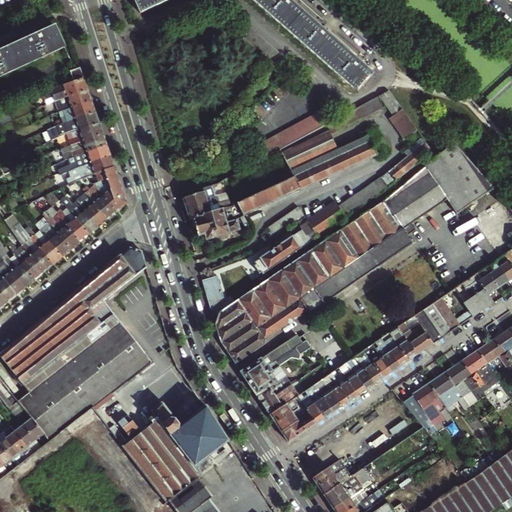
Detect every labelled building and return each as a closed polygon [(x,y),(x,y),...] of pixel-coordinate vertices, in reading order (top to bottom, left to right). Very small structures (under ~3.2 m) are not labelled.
[(286,0),(135,0),(141,12),(166,0),(254,0),(357,90),(359,87),(362,90),(367,84),(364,82),(371,74),(286,0)] [(56,27),(0,52),(0,76),(65,47),(56,27)] [(84,78),(80,68),(70,71),(74,82),(84,78)] [(55,101),(88,89),(84,78),(74,82),(51,89),(43,94),(47,104),(55,101)] [(59,112),(71,108),(91,100),(88,89),(55,101),(59,112)] [(406,138),(417,131),(389,91),(380,95),(394,116),(391,117),(406,138)] [(383,107),(377,97),(325,125),(281,149),(295,176),(238,203),(244,214),(240,216),(243,222),(247,220),(244,214),(389,149),(383,135),(381,136),(377,128),(367,133),(366,132),(336,146),(331,135),(363,117),(363,118),(383,107)] [(61,117),(63,122),(95,111),(91,100),(71,108),(73,113),(61,117)] [(71,108),(59,112),(61,117),(73,113),(71,108)] [(79,129),(99,122),(95,111),(63,122),(57,125),(62,136),(67,133),(79,129)] [(281,149),(325,125),(317,111),(256,145),(263,159),(281,149)] [(406,138),(391,117),(389,119),(404,140),(406,138)] [(71,145),(83,141),(103,134),(99,122),(79,129),(81,135),(69,139),(71,145)] [(87,151),(107,144),(103,134),(83,141),(85,146),(87,151)] [(407,157),(382,177),(389,187),(432,151),(422,138),(419,140),(422,144),(414,152),(412,151),(408,154),(408,156),(407,157)] [(422,144),(419,140),(404,153),(407,157),(408,156),(408,154),(412,151),(414,152),(422,144)] [(424,167),(446,199),(456,214),(494,189),(453,143),(424,167)] [(91,163),(111,156),(107,144),(87,151),(89,157),(76,161),(78,167),(91,163)] [(87,151),(85,146),(77,148),(79,154),(87,151)] [(69,158),(74,156),(72,150),(65,154),(67,159),(69,158)] [(87,151),(79,154),(74,156),(69,158),(72,164),(62,169),(64,173),(78,167),(76,161),(89,157),(87,151)] [(82,178),(95,174),(104,171),(115,167),(111,156),(91,163),(92,168),(80,172),(81,175),(82,178)] [(124,193),(115,167),(104,171),(107,180),(109,184),(110,189),(118,198),(124,193)] [(411,222),(446,199),(424,167),(383,201),(396,218),(399,223),(404,230),(407,235),(416,229),(411,222)] [(82,178),(81,175),(67,182),(66,180),(60,183),(62,187),(82,178)] [(386,189),(389,187),(382,177),(379,179),(386,189)] [(336,202),(307,221),(318,236),(346,217),(386,189),(379,179),(339,207),(336,202)] [(97,183),(94,184),(103,195),(110,189),(109,184),(101,187),(97,183)] [(189,220),(193,218),(221,209),(219,203),(209,206),(207,199),(219,195),(216,184),(203,188),(204,191),(183,198),(185,207),(189,220)] [(94,202),(108,219),(117,212),(103,195),(98,199),(90,189),(86,192),(94,202)] [(103,195),(117,212),(127,203),(124,193),(118,198),(110,189),(103,195)] [(99,227),(108,219),(94,202),(89,206),(81,196),(76,200),(85,210),(99,227)] [(383,201),(374,208),(322,243),(219,313),(215,324),(220,341),(234,363),(264,343),(265,339),(307,310),(309,313),(413,243),(407,235),(404,230),(399,223),(396,218),(383,201)] [(67,208),(90,234),(99,227),(85,210),(80,214),(72,204),(67,208)] [(227,222),(234,220),(230,206),(223,208),(227,222)] [(81,242),(90,234),(67,208),(66,207),(64,209),(67,213),(65,214),(62,211),(60,209),(57,211),(59,214),(58,215),(81,242)] [(260,236),(265,244),(274,238),(273,237),(305,217),(298,207),(267,227),(269,230),(260,236)] [(221,209),(193,218),(199,238),(206,235),(207,239),(218,236),(221,239),(228,237),(229,233),(229,232),(240,229),(237,219),(234,220),(227,222),(223,208),(221,209)] [(3,216),(18,238),(22,234),(16,226),(18,224),(8,213),(3,216)] [(45,217),(58,232),(72,249),(81,242),(58,215),(54,219),(49,213),(45,217)] [(257,278),(318,236),(307,221),(295,230),(299,237),(294,241),(295,243),(290,246),(289,245),(291,243),(289,239),(285,242),(285,241),(282,240),(276,245),(276,248),(263,257),(263,256),(259,256),(255,259),(254,262),(255,263),(249,267),(250,269),(248,270),(253,278),(255,276),(257,278)] [(63,256),(72,249),(58,232),(53,236),(45,226),(40,230),(49,240),(63,256)] [(39,247),(53,264),(63,256),(49,240),(44,244),(36,234),(31,238),(39,247)] [(44,272),(53,264),(39,247),(35,251),(27,241),(22,245),(30,255),(44,272)] [(13,252),(14,252),(8,244),(5,247),(10,255),(13,252)] [(130,247),(58,306),(0,354),(0,360),(28,394),(19,401),(25,408),(32,417),(45,432),(51,440),(67,427),(94,406),(150,363),(104,300),(146,267),(142,252),(130,247)] [(18,249),(14,252),(13,252),(21,262),(35,279),(36,278),(44,272),(30,255),(26,259),(18,249)] [(207,249),(195,254),(198,260),(210,255),(207,249)] [(35,279),(21,262),(17,266),(8,256),(4,260),(12,270),(26,286),(35,279)] [(511,263),(511,262),(510,260),(505,263),(501,257),(500,258),(495,261),(499,267),(509,281),(511,278),(511,263)] [(0,273),(1,275),(17,294),(26,286),(12,270),(8,274),(0,264),(0,273)] [(490,265),(485,268),(498,287),(509,281),(499,267),(493,271),(490,265)] [(498,287),(485,268),(481,271),(485,277),(479,281),(488,295),(498,287)] [(0,292),(8,302),(17,294),(1,275),(0,273),(0,292)] [(473,317),(480,311),(493,303),(488,295),(479,281),(475,275),(462,284),(471,298),(464,303),(473,317)] [(204,287),(219,282),(217,276),(202,280),(204,287)] [(219,282),(204,287),(207,294),(221,288),(219,282)] [(209,302),(223,294),(221,288),(207,294),(209,302)] [(225,300),(223,294),(209,302),(211,309),(225,300)] [(441,297),(432,304),(451,331),(460,325),(441,297)] [(432,304),(423,310),(442,338),(451,331),(432,304)] [(442,338),(423,310),(415,316),(418,320),(425,331),(433,344),(442,338)] [(415,316),(408,320),(411,324),(418,320),(415,316)] [(408,329),(404,323),(398,327),(401,331),(402,333),(417,355),(433,344),(425,331),(416,338),(409,328),(408,329)] [(389,333),(392,337),(401,331),(398,327),(389,333)] [(511,328),(494,339),(511,365),(511,364),(511,352),(510,350),(511,348),(511,328),(511,329),(511,328)] [(381,339),(384,343),(392,337),(389,333),(381,339)] [(417,355),(402,333),(401,333),(401,335),(402,336),(395,341),(408,361),(417,355)] [(275,396),(292,385),(279,366),(291,358),(299,359),(300,354),(311,347),(303,334),(299,337),(297,334),(240,371),(256,394),(269,386),(275,396)] [(381,339),(372,344),(375,349),(377,352),(384,347),(384,344),(385,344),(384,343),(381,339)] [(494,339),(478,351),(495,376),(501,373),(493,362),(500,357),(507,368),(511,365),(494,339)] [(385,344),(400,367),(408,361),(395,341),(388,345),(387,344),(385,344)] [(372,344),(364,350),(366,354),(369,351),(370,353),(375,349),(372,344)] [(377,352),(391,372),(400,367),(385,344),(384,344),(384,347),(377,352)] [(367,356),(367,355),(366,354),(364,350),(355,356),(360,364),(367,359),(367,358),(367,356)] [(478,351),(461,362),(483,393),(488,389),(477,373),(483,368),(493,382),(497,379),(495,376),(478,351)] [(383,378),(391,372),(377,352),(371,356),(370,356),(368,355),(367,355),(383,378)] [(374,384),(383,378),(367,355),(367,356),(367,358),(367,359),(360,364),(374,384)] [(355,356),(351,359),(347,361),(349,364),(351,367),(352,366),(354,367),(354,368),(360,364),(355,356)] [(478,396),(483,393),(461,362),(445,373),(462,399),(467,395),(460,384),(467,380),(478,396)] [(350,368),(351,367),(349,364),(340,370),(344,375),(351,371),(350,369),(350,368)] [(352,366),(351,367),(366,389),(374,384),(360,364),(354,368),(354,367),(352,366)] [(338,367),(333,371),(338,379),(344,375),(340,370),(338,367)] [(366,389),(351,367),(350,368),(350,369),(351,371),(344,375),(358,395),(365,390),(366,389)] [(330,373),(322,378),(327,386),(334,382),(333,381),(333,379),(334,379),(330,373)] [(429,383),(447,409),(451,406),(444,395),(450,391),(458,402),(468,417),(465,420),(471,429),(478,423),(462,399),(445,373),(429,383)] [(335,378),(334,379),(349,401),(358,395),(344,375),(338,379),(337,380),(337,378),(335,378)] [(0,387),(14,404),(10,407),(16,414),(25,408),(19,401),(0,377),(0,387)] [(322,378),(314,384),(318,390),(319,389),(321,390),(322,391),(327,386),(322,378)] [(349,401),(334,379),(333,379),(333,381),(334,382),(327,386),(341,407),(349,401)] [(431,420),(447,409),(429,383),(402,402),(416,418),(425,412),(431,420)] [(314,384),(305,390),(311,398),(318,393),(317,392),(317,390),(318,390),(314,384)] [(269,386),(256,394),(270,414),(297,395),(298,394),(292,385),(275,396),(269,386)] [(341,407),(327,386),(322,391),(321,390),(319,389),(318,390),(333,412),(341,407)] [(0,395),(10,407),(14,404),(0,387),(0,395)] [(304,402),(311,398),(305,390),(298,394),(297,395),(301,401),(302,401),(304,401),(304,402)] [(324,418),(333,412),(318,390),(317,390),(317,392),(318,393),(311,398),(324,418)] [(444,395),(451,406),(458,402),(450,391),(444,395)] [(297,395),(270,414),(275,422),(291,411),(289,408),(294,405),(298,403),(299,405),(302,403),(301,401),(297,395)] [(324,418),(311,398),(304,402),(304,401),(302,401),(301,401),(302,403),(308,412),(316,424),(324,418)] [(153,424),(124,446),(124,447),(166,503),(202,476),(200,473),(204,470),(203,469),(198,461),(229,441),(207,406),(205,407),(181,426),(163,403),(151,411),(154,415),(149,418),(153,424)] [(296,408),(291,411),(275,422),(281,431),(297,420),(295,417),(303,411),(305,414),(308,412),(302,403),(299,405),(296,408)] [(297,420),(305,414),(303,411),(295,417),(297,420)] [(316,424),(308,412),(305,414),(297,420),(281,431),(289,442),(316,424)] [(45,432),(32,417),(24,423),(37,439),(45,432)] [(37,439),(24,423),(16,430),(28,445),(37,439)] [(135,433),(129,423),(122,428),(128,437),(135,433)] [(478,423),(471,429),(473,431),(480,425),(478,423)] [(394,447),(419,431),(416,426),(391,443),(394,447)] [(16,430),(8,436),(26,459),(34,453),(28,445),(16,430)] [(26,459),(8,436),(0,442),(18,465),(26,459)] [(362,469),(390,450),(381,437),(343,463),(346,468),(352,476),(354,475),(362,469)] [(198,461),(203,469),(226,454),(225,452),(233,447),(229,441),(198,461)] [(0,442),(0,459),(4,464),(8,469),(10,472),(18,465),(0,442)] [(490,511),(502,505),(511,498),(511,497),(511,451),(478,476),(423,511),(422,511),(490,511)] [(0,467),(4,464),(0,459),(0,475),(2,478),(10,472),(8,469),(3,472),(0,467)] [(340,460),(313,478),(318,486),(337,474),(335,471),(342,467),(344,469),(346,468),(343,463),(340,460)] [(324,495),(352,476),(346,468),(344,469),(346,473),(339,477),(337,474),(318,486),(324,495)] [(370,479),(362,469),(354,475),(361,485),(370,479)] [(354,475),(352,476),(324,495),(331,505),(333,509),(350,498),(347,494),(361,485),(354,475)] [(213,492),(202,476),(166,503),(174,511),(220,511),(209,495),(213,492)] [(350,498),(333,509),(335,511),(345,511),(366,499),(360,491),(350,498)] [(372,494),(366,499),(371,507),(378,503),(372,494)] [(378,503),(371,507),(374,511),(389,511),(393,510),(385,498),(378,503)] [(511,506),(511,500),(511,498),(502,505),(506,511),(511,506)] [(345,511),(364,511),(371,507),(366,499),(345,511)]
